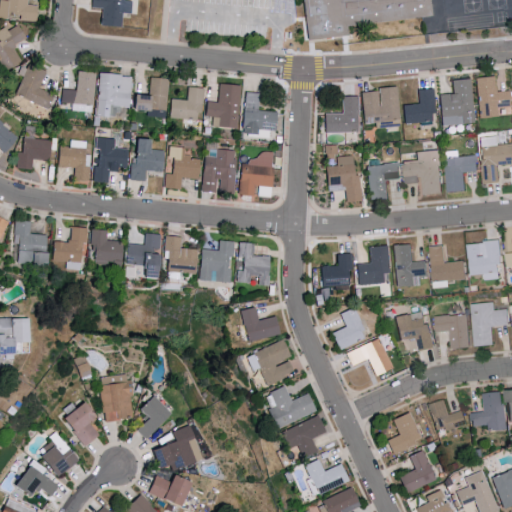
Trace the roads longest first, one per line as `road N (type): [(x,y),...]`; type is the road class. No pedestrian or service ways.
road 1 (residential): [(0,189),(32,201),(294,226),(511,212)]
road 2 (residential): [(388,511),(302,321),(294,226),(304,70)]
road 3 (tertiary): [(60,47),(304,70)]
road 4 (tertiary): [(304,70),(511,51)]
road 5 (residential): [(346,422),(432,381),(511,369)]
